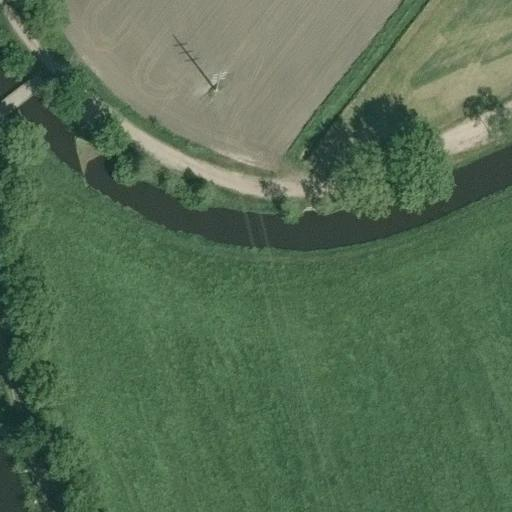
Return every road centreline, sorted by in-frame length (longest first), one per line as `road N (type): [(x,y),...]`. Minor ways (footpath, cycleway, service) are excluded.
road 1 (track): [(8,0),(38,55),(117,127),(173,160),(277,191),(379,173),(511,112)]
road 2 (track): [(59,511),(0,351)]
